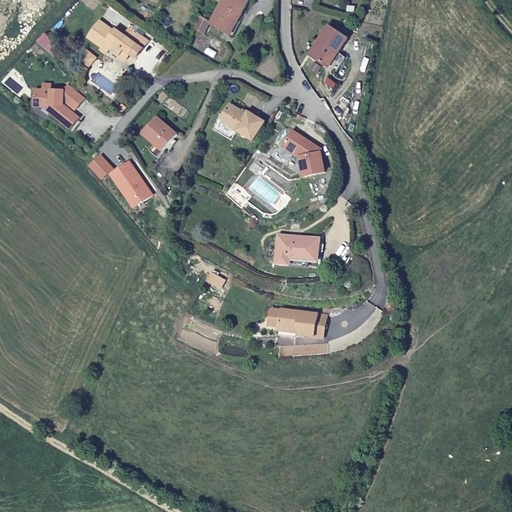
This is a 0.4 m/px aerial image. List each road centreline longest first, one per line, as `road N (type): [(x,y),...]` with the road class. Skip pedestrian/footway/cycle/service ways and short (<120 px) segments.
road 1 (unclassified): [(385,284),(345,144),(308,94),(288,45),(287,0)]
road 2 (track): [(171,511),(0,410)]
